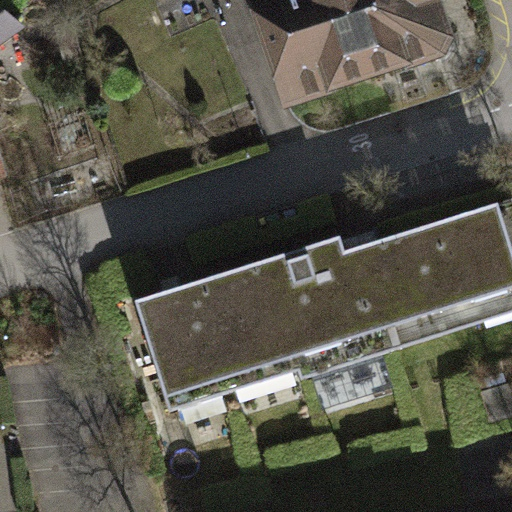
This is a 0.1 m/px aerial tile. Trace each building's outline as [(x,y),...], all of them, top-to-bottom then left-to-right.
[(251,0),(291,113),(460,54),(441,0),(251,0)] [(0,20),(0,23),(10,47),(53,22),(27,1),(0,20)] [(0,187),(14,183),(0,138),(0,187)] [(511,260),(495,206),(379,242),(405,324),(472,303),(470,297),(511,283),(511,260)] [(336,240),(260,264),(286,346),(290,360),(405,324),(379,242),(341,254),(336,240)] [(260,264),(145,300),(175,395),(235,377),(231,363),(286,346),(260,264)]
